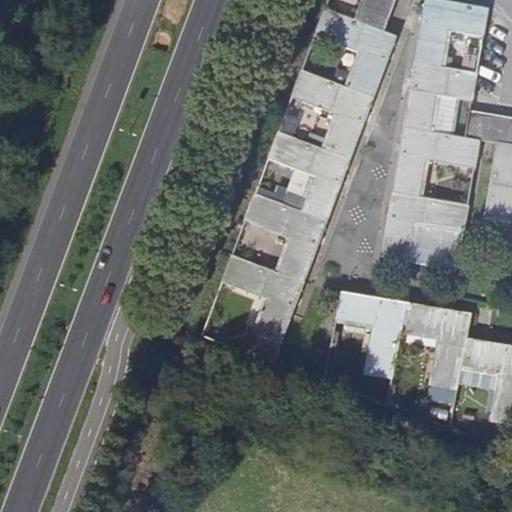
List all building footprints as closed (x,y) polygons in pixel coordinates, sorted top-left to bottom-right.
[(396,0),(362,0),(355,20),(385,32),(396,0)] [(443,0),(425,0),(415,62),(442,67),(448,30),(484,36),(488,8),(443,0)] [(397,37),(385,32),(355,20),(325,8),(315,36),(361,55),(349,87),(375,97),(397,37)] [(404,127),(431,131),(437,95),(473,101),(478,72),(442,67),(415,62),(404,127)] [(351,160),(375,97),(349,87),(302,70),(292,96),(338,116),(326,150),(351,160)] [(471,110),(467,138),(480,141),(485,112),(471,110)] [(485,112),(480,141),(495,143),(499,114),(485,112)] [(511,116),(499,114),(495,143),(497,143),(507,145),(511,119),(511,116)] [(480,141),(467,138),(431,131),(404,127),(393,192),(420,197),(426,161),(476,168),(480,141)] [(328,221),(351,160),(326,150),(278,132),(268,159),(316,177),(303,211),(328,221)] [(485,218),(511,222),(511,145),(507,145),(497,143),(485,218)] [(420,197),(393,192),(381,257),(409,261),(415,226),(464,233),(469,205),(420,197)] [(305,283),(328,221),(303,211),(256,193),(245,221),(292,239),(280,273),(305,283)] [(233,255),(222,283),(268,301),(255,335),(282,345),(305,283),(280,273),(233,255)] [(341,293),(336,319),(373,326),(365,374),(393,380),(401,331),(406,303),(341,293)] [(471,314),(406,303),(401,331),(437,337),(429,386),(457,390),(462,365),(467,339),(471,314)] [(511,346),(467,339),(462,365),(499,372),(492,421),(511,424),(511,346)]
